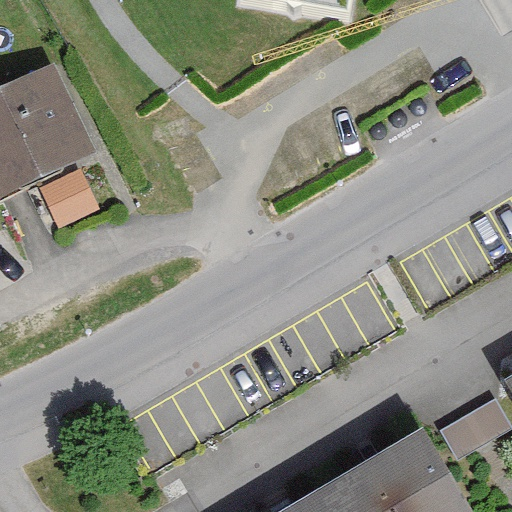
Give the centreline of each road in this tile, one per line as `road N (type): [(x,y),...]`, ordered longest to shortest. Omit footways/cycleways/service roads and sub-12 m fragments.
road 1 (unclassified): [(511,113),(184,298),(0,386)]
road 2 (unknown): [(255,258),(166,99),(151,56),(149,0)]
